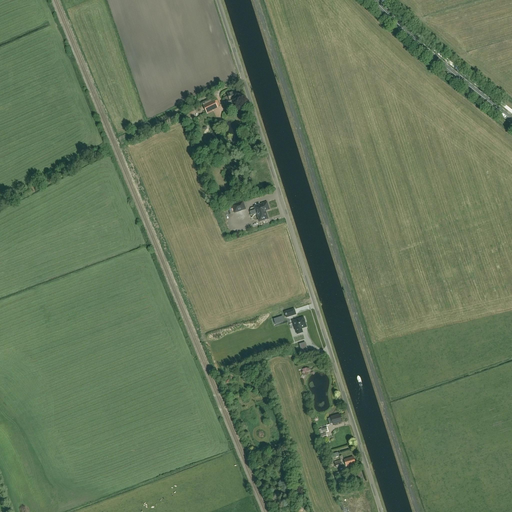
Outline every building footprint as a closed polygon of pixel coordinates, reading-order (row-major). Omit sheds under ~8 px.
[(236,103),(235,100),(239,98),(237,91),(228,94),(229,97),(225,98),(228,106),(236,103)] [(214,102),(204,107),(207,112),(217,107),(214,102)] [(234,213),(246,210),(243,201),(232,205),(234,213)] [(265,211),(269,209),(267,202),(255,207),(260,222),(268,219),(265,211)] [(294,309),(285,312),(285,314),(285,315),(286,318),(287,317),(289,317),(293,315),(295,315),(296,315),(294,309)] [(303,317),(293,321),(296,330),(297,334),(303,332),(301,329),(306,327),(305,321),(305,319),(304,318),(303,317)] [(333,425),(342,422),(340,414),(331,417),(331,418),(328,418),(330,424),(333,423),(333,425)] [(353,457),(344,460),(346,467),(355,464),(353,457)] [(342,466),(340,460),(334,462),(336,468),(342,466)] [(345,500),(348,511),(360,511),(357,500),(355,501),(354,498),(345,500)]
